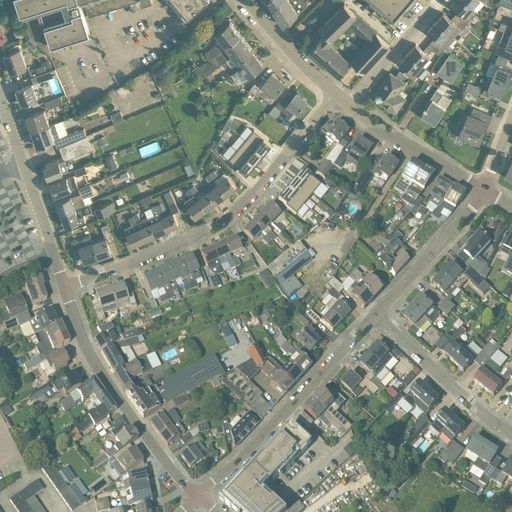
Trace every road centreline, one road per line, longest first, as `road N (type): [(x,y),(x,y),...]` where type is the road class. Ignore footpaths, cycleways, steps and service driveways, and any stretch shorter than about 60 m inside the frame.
road 1 (residential): [(334,95),(223,221),(64,286)]
road 2 (residential): [(196,496),(375,314)]
road 3 (residential): [(196,496),(94,363),(64,286)]
road 4 (residential): [(511,433),(375,314)]
road 5 (residential): [(375,314),(484,189)]
road 6 (residential): [(484,189),(346,103)]
road 7 (residential): [(346,103),(441,0)]
road 8 (residential): [(334,95),(245,0)]
